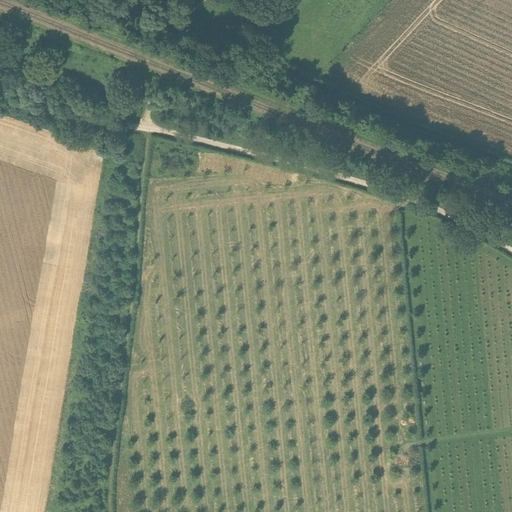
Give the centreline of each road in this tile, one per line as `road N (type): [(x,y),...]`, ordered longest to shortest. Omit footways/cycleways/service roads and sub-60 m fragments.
road 1 (track): [(511,251),(407,198),(144,126)]
road 2 (track): [(144,126),(104,124),(0,93)]
